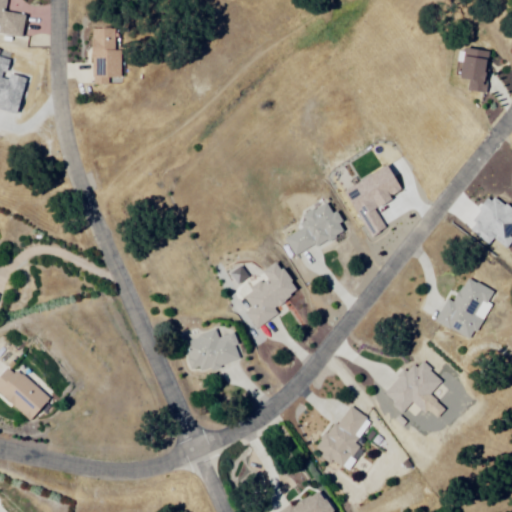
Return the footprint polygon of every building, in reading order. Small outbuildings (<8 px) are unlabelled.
[(0,0),(8,0),(12,1),(9,16),(29,20),(24,43),(0,38),(0,33),(1,28),(0,27),(0,0)] [(92,32),(116,31),(117,55),(122,55),(123,83),(93,84),(92,32)] [(462,52),(489,53),(488,94),(470,93),(470,84),(461,83),(462,52)] [(338,195),(381,171),(397,202),(369,217),(378,233),(363,243),(338,195)] [(511,242),(508,248),(496,238),(491,244),(472,229),(477,223),(474,220),(481,210),(479,208),(488,197),(492,200),(496,196),(506,204),(507,202),(511,206),(511,242)] [(334,226),(328,217),(324,219),(319,210),(306,217),(304,213),(292,220),(296,226),(289,229),(293,235),(274,247),(284,264),(306,251),(308,255),(340,236),(334,226)] [(276,258),(263,268),(268,274),(263,278),(262,276),(251,284),(253,287),(244,294),(253,306),(245,312),(258,328),(281,311),(277,306),(300,289),(276,258)] [(448,296),(436,317),(470,336),(496,289),(470,274),(456,300),(448,296)] [(183,340),(190,355),(187,357),(192,370),(200,366),(202,370),(212,365),(215,371),(223,367),(221,364),(242,354),(236,343),(242,341),(235,327),(218,335),(214,326),(183,340)] [(399,375),(385,391),(395,400),(393,403),(403,411),(412,400),(420,406),(444,378),(432,368),(434,366),(423,356),(416,364),(411,360),(399,375)] [(6,366),(0,372),(0,391),(31,420),(51,398),(17,366),(12,371),(6,366)] [(351,404),(368,414),(357,433),(360,435),(357,440),(362,443),(355,455),(351,453),(343,466),(334,460),(331,463),(321,457),(324,452),(318,448),(323,440),(321,439),(327,430),(330,432),(336,421),(340,423),(351,404)] [(276,511),(293,501),(295,505),(321,488),(336,511),(276,511)]
